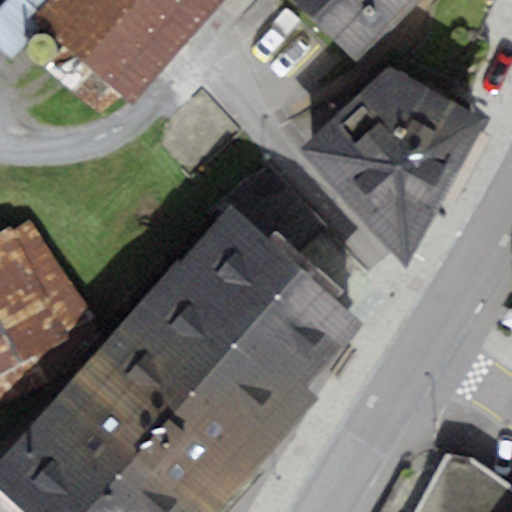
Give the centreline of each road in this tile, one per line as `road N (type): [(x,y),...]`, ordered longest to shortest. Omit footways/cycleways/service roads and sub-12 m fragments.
road 1 (tertiary): [(435,333),(318,511)]
road 2 (tertiary): [(511,208),(435,333)]
